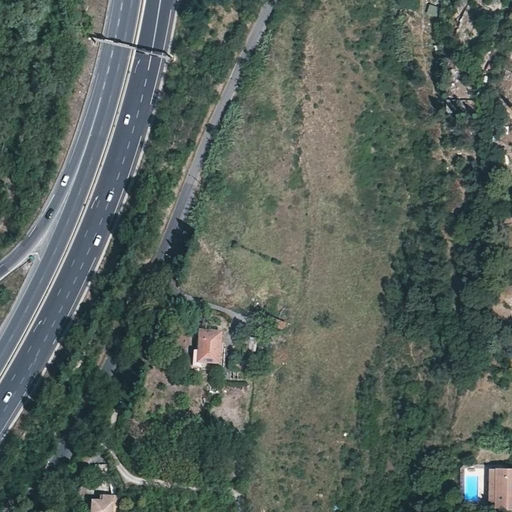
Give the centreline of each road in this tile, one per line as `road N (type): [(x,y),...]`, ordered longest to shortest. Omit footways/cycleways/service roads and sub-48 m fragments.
road 1 (trunk): [(0,407),(84,254),(131,129),(160,0)]
road 2 (residential): [(181,204),(64,451),(13,511)]
road 3 (residential): [(66,511),(103,444),(172,264),(185,227),(181,204)]
road 4 (trunk): [(109,73),(103,119),(58,250),(0,367)]
road 5 (trunk): [(109,73),(61,194),(0,272)]
road 6 (residential): [(273,0),(181,204)]
road 7 (residential): [(0,211),(11,194),(54,0)]
road 8 (track): [(103,444),(129,478),(230,490),(236,511)]
